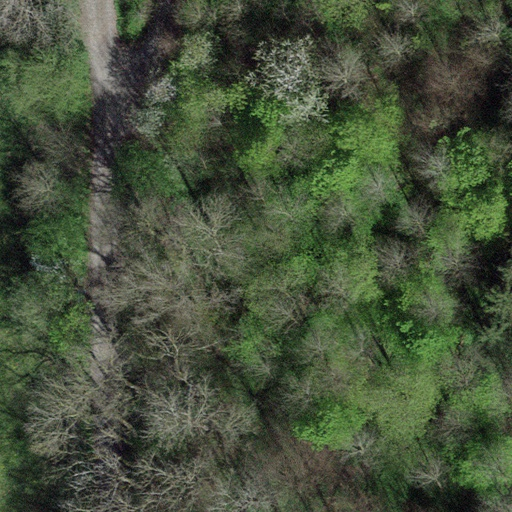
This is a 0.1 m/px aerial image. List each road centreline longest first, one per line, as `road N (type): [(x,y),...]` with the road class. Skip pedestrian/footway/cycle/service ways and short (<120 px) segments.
road 1 (track): [(106,0),(102,450),(109,511)]
road 2 (track): [(181,0),(109,116)]
